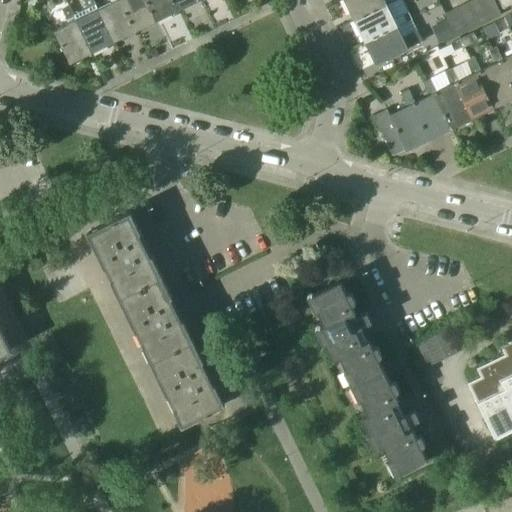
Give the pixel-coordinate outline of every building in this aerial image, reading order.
[(112,42),(96,9),(91,0),(83,0),(87,9),(93,7),(95,10),(75,20),(90,53),(112,42)] [(115,0),(96,9),(112,42),(134,32),(118,0),(115,0)] [(118,0),(134,32),(156,21),(145,0),(118,0)] [(145,0),(156,21),(177,10),(172,0),(145,0)] [(172,0),(177,10),(198,0),(172,0)] [(383,0),(343,0),(354,21),(386,5),(383,0)] [(478,0),(471,0),(466,3),(477,26),(488,21),(478,0)] [(492,0),(478,0),(488,21),(500,15),(492,0)] [(466,3),(455,8),(467,31),(477,26),(466,3)] [(73,20),(53,30),(63,50),(56,54),(61,65),(68,61),(69,63),(90,53),(75,20),(68,5),(60,9),(66,20),(72,17),(73,20)] [(386,5),(354,21),(364,42),(396,26),(386,5)] [(455,8),(443,14),(455,37),(467,31),(455,8)] [(396,18),(399,25),(411,19),(407,12),(396,18)] [(503,20),(485,27),(489,37),(507,31),(503,20)] [(396,26),(364,42),(375,64),(407,48),(396,26)] [(407,40),(410,47),(422,42),(418,34),(407,40)] [(511,37),(509,39),(511,47),(511,53),(501,59),(497,61),(511,91),(511,37)] [(494,46),(490,48),(487,50),(492,63),(478,70),(475,72),(493,108),(511,98),(511,91),(497,61),(501,59),(494,46)] [(478,70),(472,57),(465,61),(470,74),(457,81),(453,82),(471,119),(493,108),(475,72),(478,70)] [(450,68),(447,70),(443,71),(448,85),(435,92),(431,93),(449,129),(471,119),(453,82),(457,81),(450,68)] [(435,92),(428,79),(421,82),(426,96),(413,102),(409,104),(427,140),(449,129),(431,93),(435,92)] [(405,106),(388,114),(386,109),(373,116),(392,155),(404,149),(405,151),(427,140),(409,104),(413,102),(407,89),(400,93),(405,106)] [(161,276),(130,211),(86,232),(118,297),(161,276)] [(193,340),(161,276),(118,297),(149,361),(170,351),(193,340)] [(339,280),(313,293),(320,308),(316,310),(322,322),(316,325),(334,362),(341,358),(347,370),(350,368),(357,383),(383,370),(375,355),(378,353),(375,347),(372,348),(368,339),(362,343),(348,315),(355,312),(350,303),(353,302),(350,295),(347,296),(339,280)] [(366,312),(355,317),(354,317),(355,318),(356,318),(360,327),(371,321),(366,312)] [(0,329),(0,355),(10,350),(0,329)] [(423,369),(456,353),(445,331),(413,346),(423,369)] [(193,340),(170,351),(149,361),(181,426),(224,405),(193,340)] [(511,340),(500,346),(504,355),(476,369),(480,377),(467,384),(494,439),(511,430),(511,340)] [(383,370),(357,383),(363,397),(360,398),(366,410),(359,414),(368,432),(365,434),(366,435),(369,433),(377,451),(384,447),(390,459),(393,458),(400,472),(426,459),(419,443),(421,442),(418,436),(415,437),(411,428),(405,431),(391,404),(398,401),(394,392),(396,391),(393,385),(391,386),(383,370)] [(413,409),(403,415),(407,424),(406,424),(407,425),(418,420),(413,409)]
